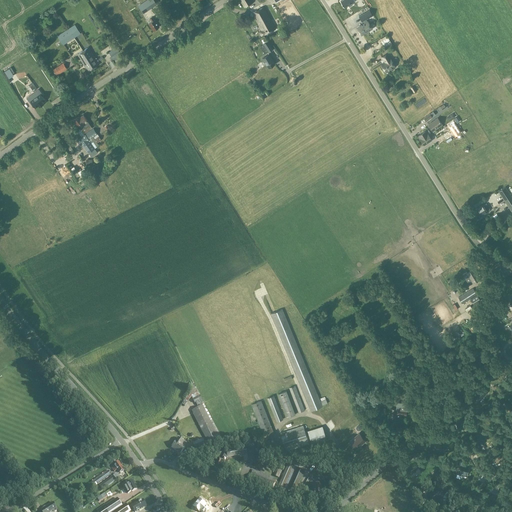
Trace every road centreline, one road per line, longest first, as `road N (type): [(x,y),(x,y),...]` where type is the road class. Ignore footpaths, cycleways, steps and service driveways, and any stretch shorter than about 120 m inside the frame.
road 1 (unclassified): [(505,267),(462,228),(322,0)]
road 2 (tertiary): [(334,511),(419,435),(463,382),(505,267)]
road 3 (tertiary): [(0,155),(226,0)]
road 4 (tertiary): [(121,441),(0,299)]
road 5 (unclassified): [(290,511),(157,461),(139,467)]
road 6 (unclassified): [(8,511),(121,441)]
road 7 (track): [(511,437),(495,431),(459,438),(442,464),(459,501)]
